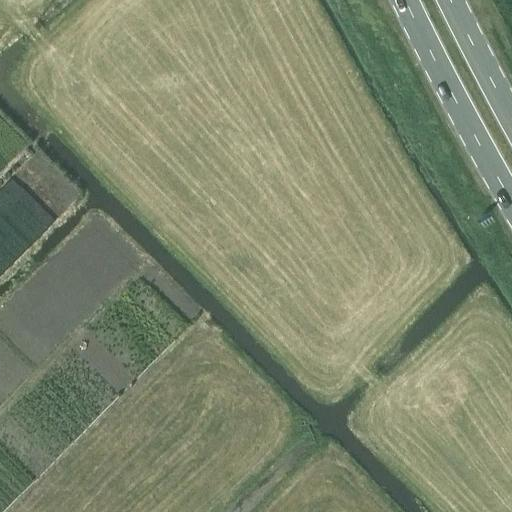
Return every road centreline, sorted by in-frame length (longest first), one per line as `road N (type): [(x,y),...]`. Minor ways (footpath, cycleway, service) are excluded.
road 1 (primary): [(405,0),(511,200)]
road 2 (primary): [(511,115),(450,0)]
